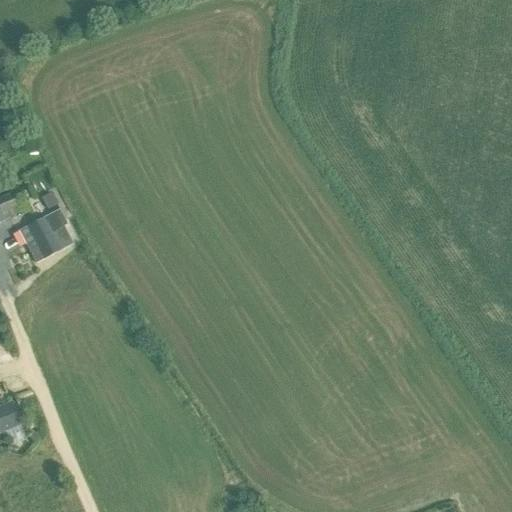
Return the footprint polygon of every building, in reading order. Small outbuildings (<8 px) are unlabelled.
[(17,0),(0,0),(0,23),(20,21),(17,0)] [(39,0),(17,0),(20,21),(42,18),(39,0)] [(39,0),(42,18),(65,15),(64,4),(68,3),(67,0),(39,0)] [(0,207),(2,213),(25,205),(21,193),(20,191),(0,198),(0,207)] [(69,225),(61,210),(28,227),(34,238),(26,242),(36,263),(74,244),(65,227),(69,225)] [(27,440),(12,405),(0,409),(0,432),(5,431),(12,446),(27,440)] [(39,462),(16,473),(27,495),(50,484),(39,462)] [(0,470),(0,498),(20,494),(14,468),(0,470)] [(59,495),(66,511),(69,511),(77,509),(70,491),(59,495)]
